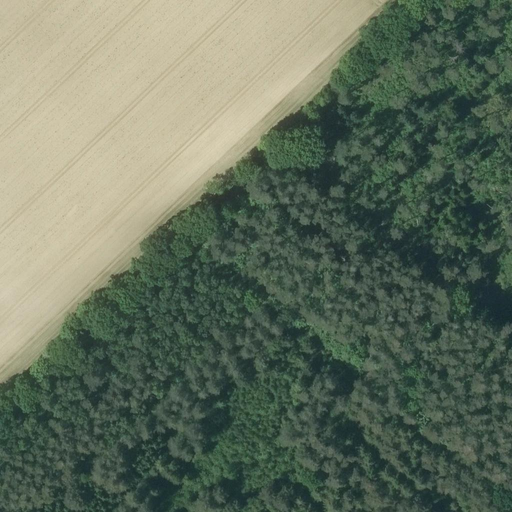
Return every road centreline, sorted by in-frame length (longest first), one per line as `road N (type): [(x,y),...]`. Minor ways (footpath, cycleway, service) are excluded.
road 1 (track): [(199,231),(511,493)]
road 2 (track): [(199,231),(425,0)]
road 3 (track): [(0,416),(199,231)]
road 4 (track): [(363,370),(511,236)]
